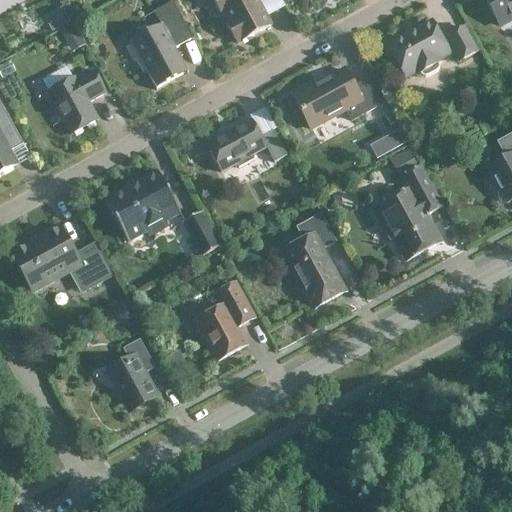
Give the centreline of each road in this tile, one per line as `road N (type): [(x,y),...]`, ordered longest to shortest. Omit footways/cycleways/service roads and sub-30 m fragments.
road 1 (tertiary): [(92,495),(511,269)]
road 2 (residential): [(0,221),(406,0)]
road 3 (residential): [(92,495),(0,331)]
